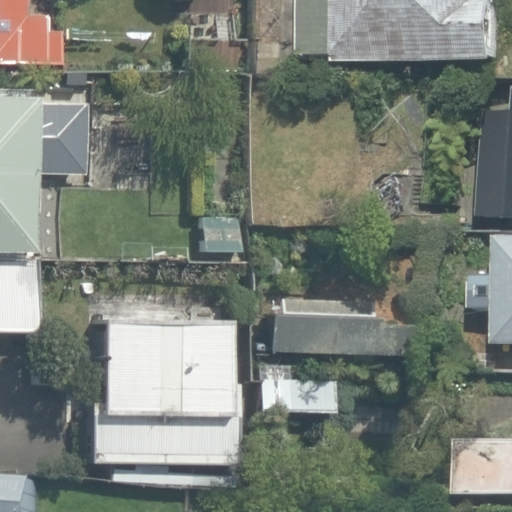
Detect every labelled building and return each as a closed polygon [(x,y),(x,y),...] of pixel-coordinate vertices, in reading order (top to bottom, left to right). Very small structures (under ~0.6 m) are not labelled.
[(0,0),(0,78),(62,80),(63,34),(30,33),(31,4),(17,3),(17,0),(0,0)] [(491,0),(294,0),(293,65),(490,68),(491,0)] [(0,259),(17,260),(19,179),(69,181),(71,109),(0,107),(0,259)] [(511,112),(481,111),(479,216),(511,216),(511,112)] [(511,240),(506,241),(502,345),(511,345),(511,240)] [(28,279),(0,278),(0,333),(26,335),(28,279)] [(235,316),(87,314),(85,468),(233,470),(235,316)] [(34,511),(36,471),(0,469),(0,511),(34,511)]
